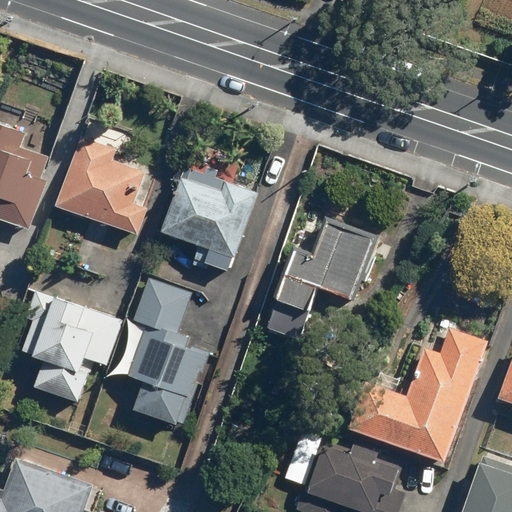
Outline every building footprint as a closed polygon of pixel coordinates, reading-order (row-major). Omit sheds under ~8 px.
[(0,216),(32,228),(49,180),(42,178),(50,155),(23,146),(28,132),(0,122),(0,216)] [(60,206),(143,233),(152,207),(137,203),(148,171),(114,160),(118,148),(83,136),(60,206)] [(236,256),(241,257),(263,192),(230,181),(228,190),(186,176),(168,231),(202,242),(197,257),(231,268),(236,256)] [(274,323),(303,334),(313,309),(317,310),(326,286),(359,298),(382,235),(335,218),(322,255),(302,247),(274,323)] [(207,370),(212,354),(189,347),(192,336),(181,332),(195,291),(150,276),(136,320),(149,324),(133,374),(147,379),(137,409),(182,423),(191,395),(195,396),(204,369),(207,370)] [(38,386),(81,401),(92,370),(86,368),(90,357),(108,363),(124,319),(37,289),(28,316),(36,319),(25,350),(48,357),(38,386)] [(354,428),(450,460),(491,340),(451,327),(442,353),(428,348),(411,396),(369,382),(354,428)] [(511,354),(497,396),(511,401),(511,354)] [(347,511),(399,511),(406,491),(396,488),(403,468),(379,461),(382,452),(354,443),(352,451),(324,442),(313,478),(306,475),(296,508),(309,511),(336,511),(340,501),(350,504),(347,511)] [(511,511),(511,462),(488,454),(484,462),(480,461),(462,511),(511,511)] [(0,511),(85,511),(95,483),(18,458),(5,498),(0,496),(0,511)]
